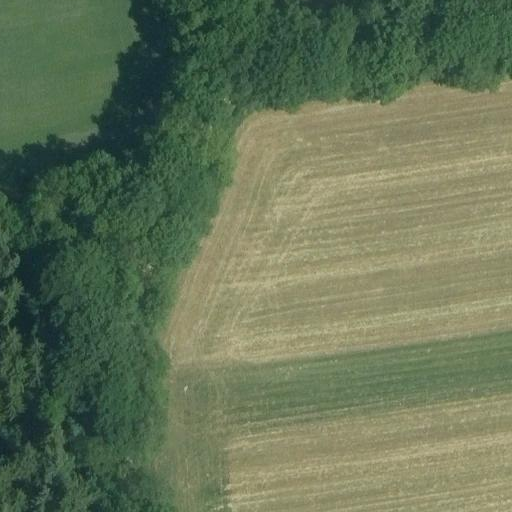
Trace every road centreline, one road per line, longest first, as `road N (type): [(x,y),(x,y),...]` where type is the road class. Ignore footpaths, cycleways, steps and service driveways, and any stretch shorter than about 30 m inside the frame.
road 1 (track): [(128,511),(123,317),(223,93),(227,60)]
road 2 (track): [(511,30),(229,72)]
